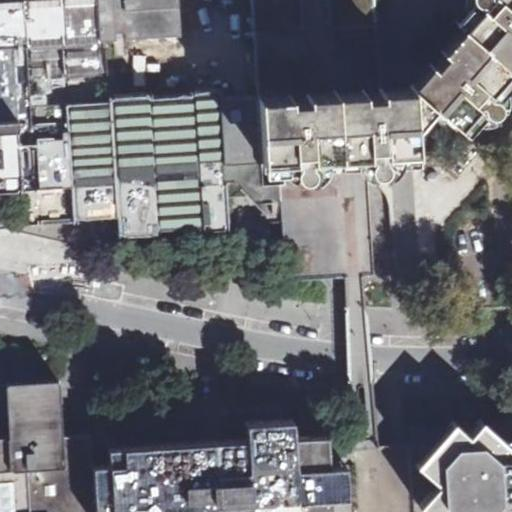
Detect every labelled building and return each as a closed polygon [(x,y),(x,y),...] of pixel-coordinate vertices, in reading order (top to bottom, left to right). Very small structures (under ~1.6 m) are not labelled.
[(0,0),(0,187),(16,186),(17,190),(21,190),(23,225),(78,222),(78,218),(109,216),(110,223),(118,222),(118,230),(228,224),(226,189),(263,186),(260,157),(258,93),(220,95),(219,85),(188,86),(188,92),(153,94),(153,91),(113,93),(110,43),(129,42),(129,36),(179,33),(177,0),(0,0)] [(251,0),(258,93),(260,157),(283,154),(284,183),(280,185),(287,279),(352,276),(374,275),(371,202),(366,163),(370,169),(374,171),(377,171),(381,170),(385,165),(385,158),(375,0),(251,0)] [(434,52),(419,69),(425,72),(411,88),(414,151),(416,151),(414,129),(427,114),(444,128),(448,124),(458,132),(461,127),(460,127),(478,106),(480,107),(482,104),(484,111),(489,114),(494,114),(498,112),(501,107),(500,100),(496,97),(491,96),(489,94),(490,93),(491,94),(492,93),(491,92),(510,69),(511,70),(511,69),(511,67),(511,0),(474,0),(476,2),(482,3),(484,5),(483,6),(482,6),(481,6),(482,7),(472,18),(464,28),(463,27),(462,27),(463,28),(443,51),(442,50),(442,51),(446,55),(442,60),(434,52)] [(0,511),(94,511),(90,443),(90,433),(61,434),(58,380),(7,384),(10,437),(0,438),(0,511)] [(241,433),(90,443),(94,511),(330,511),(330,495),(346,494),(345,464),(354,463),(352,443),(331,444),(331,427),(298,429),(297,412),(241,416),(241,433)] [(425,424),(415,439),(416,511),(511,511),(511,422),(505,423),(502,427),(496,421),(490,427),(480,417),(468,433),(453,420),(443,430),(438,425),(433,431),(425,424)] [(416,511),(415,439),(384,441),(352,443),(354,463),(345,464),(346,494),(330,495),(330,511),(416,511)]
